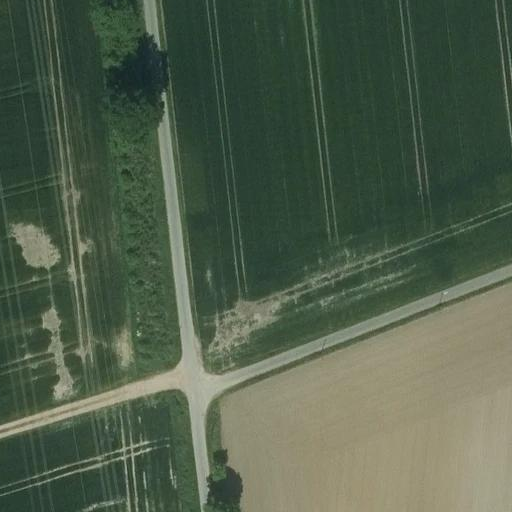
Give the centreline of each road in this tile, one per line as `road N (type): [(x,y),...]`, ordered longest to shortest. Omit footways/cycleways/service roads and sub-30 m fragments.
road 1 (unclassified): [(146,0),(203,511)]
road 2 (track): [(189,375),(0,429)]
